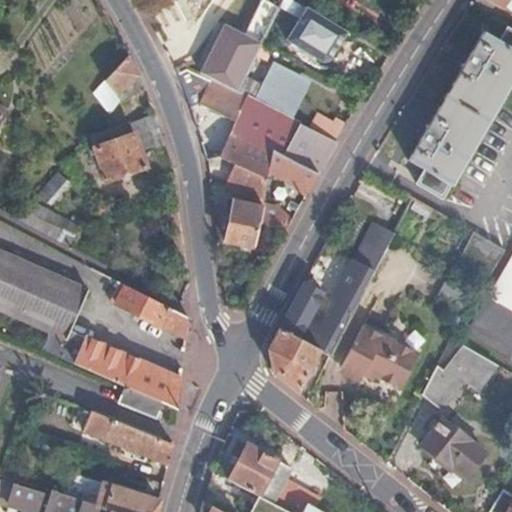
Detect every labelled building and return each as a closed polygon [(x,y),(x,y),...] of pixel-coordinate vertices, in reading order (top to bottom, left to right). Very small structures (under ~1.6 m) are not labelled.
[(297,3),(291,0),(281,0),(279,7),(289,14),(297,3)] [(511,0),(502,0),(501,2),(511,9),(511,8),(511,0)] [(327,57),(343,33),(305,9),(285,38),(319,61),(324,60),(327,57)] [(415,183),(439,198),(511,76),(511,33),(506,30),(498,43),(482,34),(406,158),(423,168),(415,183)] [(262,42),(253,60),(263,65),(271,47),(262,42)] [(131,65),(125,55),(102,79),(113,94),(137,76),(131,65)] [(236,89),(246,67),(230,59),(220,81),(236,89)] [(253,60),(236,95),(285,118),(304,80),(274,64),(264,84),(255,81),(263,65),(253,60)] [(187,70),(177,74),(180,81),(187,99),(234,121),(227,136),(200,140),(204,154),(205,158),(217,154),(236,164),(266,178),(267,171),(272,150),(318,172),(319,169),(335,143),(307,129),(285,118),(236,95),(187,70)] [(307,129),(335,143),(346,125),(335,119),(332,124),(314,115),(307,129)] [(162,139),(156,123),(124,135),(120,125),(88,136),(85,139),(88,147),(93,146),(105,179),(143,165),(140,153),(164,144),(162,139)] [(288,187),(304,195),(305,193),(318,172),(272,150),(267,171),(290,182),(288,187)] [(266,178),(236,164),(227,185),(260,201),(266,178)] [(57,171),(37,193),(47,203),(68,181),(57,171)] [(19,219),(69,245),(78,227),(28,201),(19,219)] [(250,247),(256,221),(259,207),(237,202),(228,241),(250,247)] [(176,279),(186,277),(181,231),(178,206),(167,207),(176,279)] [(256,221),(283,232),(290,220),(259,207),(256,221)] [(303,282),(278,328),(329,356),(384,250),(384,249),(391,235),(371,224),(352,262),(350,260),(331,298),(335,300),(319,329),(307,323),(321,293),(303,282)] [(488,275),(502,249),(471,232),(458,259),(488,275)] [(75,364),(87,338),(73,332),(91,293),(40,270),(0,252),(0,311),(54,335),(47,352),(75,364)] [(511,255),(471,326),(511,350),(511,255)] [(161,320),(184,331),(185,319),(165,308),(121,286),(113,303),(158,326),(161,320)] [(363,326),(341,368),(362,379),(365,372),(400,391),(419,355),(363,326)] [(297,338),(278,328),(268,347),(273,375),(296,393),(319,351),(312,347),(297,338)] [(175,407),(178,377),(95,342),(87,338),(75,364),(122,384),(160,400),(175,407)] [(496,366),(450,338),(426,386),(421,394),(437,409),(464,379),(476,390),(496,366)] [(153,416),(160,400),(122,384),(116,401),(153,416)] [(428,464),(445,478),(472,444),(442,419),(421,444),(435,456),(428,464)] [(102,439),(166,464),(170,444),(110,420),(102,439)] [(472,444),(445,478),(456,487),(484,454),(472,444)] [(249,447),(231,481),(286,510),(293,495),(297,488),(283,480),(289,468),(249,447)] [(103,508),(115,511),(155,511),(158,500),(65,471),(58,494),(103,508)] [(0,501),(33,511),(41,511),(48,494),(0,479),(0,501)] [(41,511),(115,511),(103,508),(58,494),(48,491),(48,494),(41,511)] [(511,511),(511,496),(503,491),(490,511),(511,511)]
